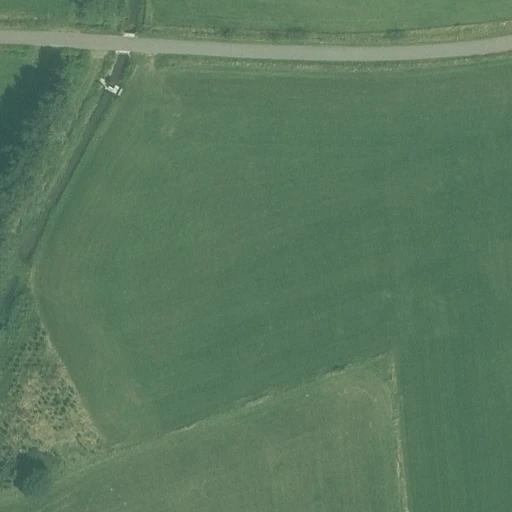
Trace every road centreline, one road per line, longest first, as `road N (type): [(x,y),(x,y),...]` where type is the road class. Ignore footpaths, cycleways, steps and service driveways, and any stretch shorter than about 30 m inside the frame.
road 1 (unclassified): [(0,36),(358,56),(511,44)]
road 2 (track): [(104,44),(0,262)]
